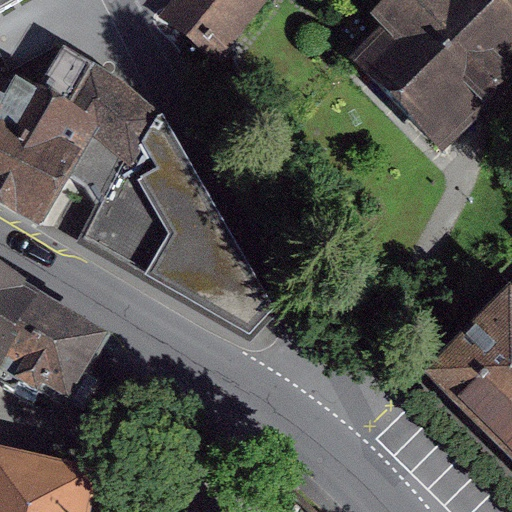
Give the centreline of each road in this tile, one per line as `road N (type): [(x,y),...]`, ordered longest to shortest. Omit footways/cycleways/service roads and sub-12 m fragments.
road 1 (residential): [(140,11),(298,320),(309,391),(292,418)]
road 2 (secondary): [(292,418),(184,339),(0,232)]
road 3 (secondary): [(389,511),(292,418)]
